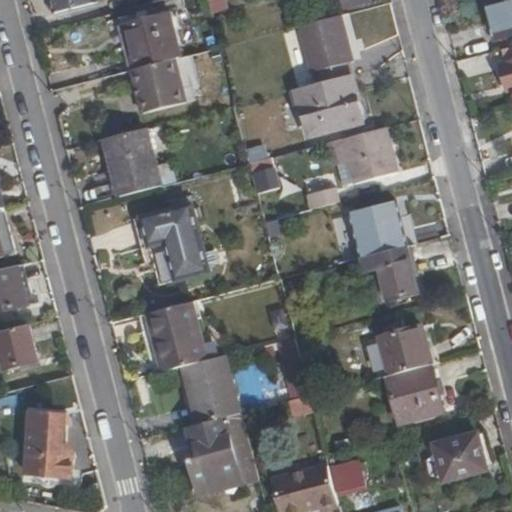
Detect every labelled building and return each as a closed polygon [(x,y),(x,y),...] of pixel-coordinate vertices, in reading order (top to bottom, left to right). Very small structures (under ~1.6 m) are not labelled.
[(56,0),(61,16),(105,4),(103,0),(56,0)] [(226,0),(214,0),(219,16),(230,14),(226,0)] [(348,0),(351,11),(374,5),(372,0),(348,0)] [(497,20),(502,38),(511,35),(511,0),(506,0),(500,2),(502,8),(497,20)] [(129,27),(141,71),(184,60),(190,58),(179,14),(129,27)] [(343,17),(299,29),(311,76),(355,64),(343,17)] [(184,60),(141,71),(152,114),(195,103),(184,60)] [(317,135),(369,122),(364,102),(357,103),(351,78),(348,79),(305,90),(317,135)] [(158,128),(112,140),(128,199),(174,187),(158,128)] [(390,130),(350,141),(362,186),(402,176),(390,130)] [(0,209),(10,207),(0,168),(0,209)] [(262,175),(266,193),(286,188),(282,171),(262,175)] [(312,197),(315,211),(346,203),(342,189),(312,197)] [(360,216),(370,259),(413,248),(402,205),(360,216)] [(0,259),(22,254),(10,207),(0,209),(0,259)] [(201,207),(153,219),(160,247),(175,243),(185,282),(218,273),(217,268),(213,253),(201,207)] [(160,247),(153,219),(142,222),(149,250),(160,247)] [(225,249),(213,253),(217,268),(229,265),(225,249)] [(383,268),(393,301),(421,293),(412,260),(383,268)] [(23,265),(0,271),(0,311),(33,302),(23,265)] [(196,304),(155,315),(170,373),(191,368),(212,362),(196,304)] [(277,336),(292,334),(288,310),(273,313),(277,336)] [(36,325),(1,334),(11,373),(46,364),(36,325)] [(383,339),(393,377),(436,366),(428,334),(426,328),(383,339)] [(433,333),(428,334),(436,366),(442,365),(433,333)] [(380,338),(368,341),(378,378),(391,374),(380,338)] [(212,362),(191,368),(206,427),(248,416),(232,357),(212,362)] [(442,365),(436,366),(446,401),(451,400),(442,365)] [(436,366),(393,377),(405,421),(448,410),(446,401),(436,366)] [(314,397),(292,402),(296,418),(318,413),(314,397)] [(34,406),(26,468),(73,474),(76,451),(66,450),(70,421),(64,420),(65,410),(34,406)] [(206,427),(194,430),(199,451),(204,450),(208,462),(200,464),(209,497),(236,490),(233,482),(248,478),(252,492),(268,488),(249,415),(248,416),(206,427)] [(440,448),(449,483),(493,472),(484,437),(440,448)] [(204,450),(199,451),(201,456),(193,458),(205,505),(252,492),(248,478),(233,482),(236,490),(209,497),(200,464),(208,462),(204,450)] [(344,507),(333,466),(281,480),(288,511),(302,511),(325,506),(326,511),(344,507)] [(338,474),(343,494),(360,490),(355,470),(338,474)]
